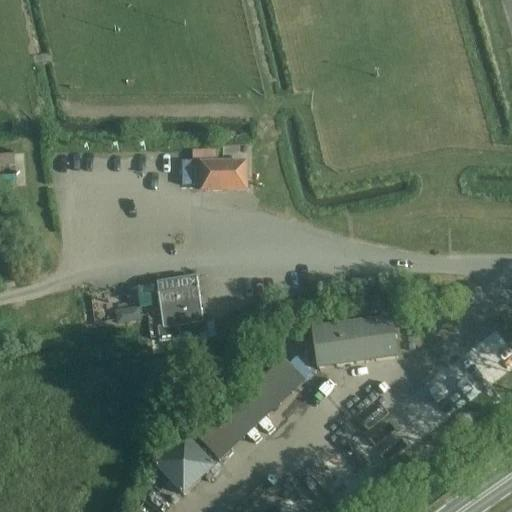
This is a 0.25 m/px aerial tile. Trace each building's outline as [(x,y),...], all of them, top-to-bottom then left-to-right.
[(202,166),(202,162),(189,162),(189,187),(201,186),(202,192),(245,192),(245,165),(202,166)] [(201,323),(195,281),(156,286),(156,287),(136,290),(138,307),(157,304),(160,327),(156,328),(159,344),(180,340),(178,326),(201,323)] [(124,311),(114,313),(116,326),(126,324),(124,311)] [(317,371),(396,360),(391,320),(311,332),(317,371)] [(220,465),(305,385),(282,361),(197,441),(220,465)] [(182,501),(216,470),(185,437),(152,468),(182,501)]
